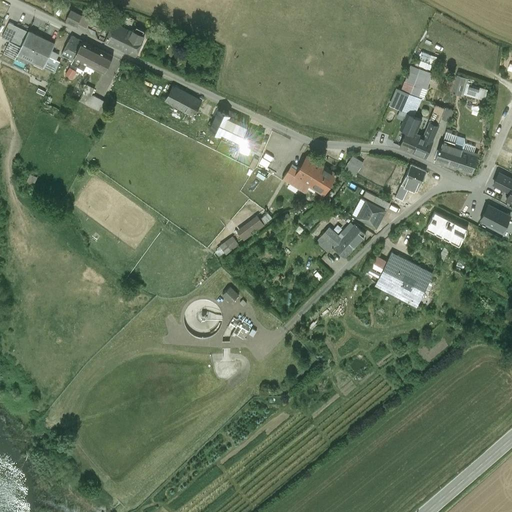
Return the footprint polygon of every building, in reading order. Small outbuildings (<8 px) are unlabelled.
[(80,13),(70,9),(65,20),(76,25),(80,13)] [(9,23),(4,32),(9,34),(13,25),(9,23)] [(144,37),(113,23),(105,40),(136,55),(144,37)] [(53,44),(28,32),(20,49),(36,57),(34,60),(43,64),(53,44)] [(72,36),(61,54),(62,55),(72,59),(73,56),(82,41),(72,36)] [(112,55),(82,41),(73,56),(105,70),(112,55)] [(422,52),(420,64),(432,66),(434,55),(422,52)] [(70,64),(65,72),(73,78),(78,70),(70,64)] [(426,69),(410,64),(400,90),(416,97),(426,69)] [(463,80),(448,76),(445,88),(460,92),(463,80)] [(487,87),(466,82),(463,92),(484,98),(487,87)] [(93,88),(87,85),(79,99),(98,109),(103,100),(91,93),(93,88)] [(200,99),(173,85),(166,99),(193,113),(200,99)] [(400,90),(397,89),(390,105),(400,109),(406,112),(413,115),(420,99),(416,97),(400,90)] [(442,115),(450,118),(453,107),(445,105),(442,115)] [(248,123),(229,114),(218,108),(210,127),(240,141),(247,126),(248,123)] [(406,112),(400,109),(394,116),(403,119),(406,112)] [(413,115),(406,112),(403,119),(400,126),(407,129),(414,132),(420,118),(413,115)] [(206,119),(200,115),(196,122),(203,125),(206,119)] [(264,132),(247,126),(240,141),(241,141),(237,148),(235,155),(243,159),(245,155),(248,156),(252,148),(257,149),(257,148),(264,132)] [(429,127),(424,137),(431,139),(436,130),(429,127)] [(414,132),(407,129),(401,143),(413,149),(419,134),(414,132)] [(465,135),(445,129),(442,139),(440,145),(437,150),(434,160),(471,172),(478,151),(474,150),(476,145),(465,141),(465,135)] [(424,137),(419,134),(413,149),(425,154),(432,140),(431,139),(424,137)] [(232,146),(229,152),(235,155),(237,148),(232,146)] [(358,170),(364,160),(353,153),(346,163),(358,170)] [(333,170),(308,155),(299,169),(295,175),(308,184),(319,191),(333,170)] [(258,158),(254,156),(249,165),(254,167),(258,158)] [(423,167),(410,162),(402,182),(408,185),(416,189),(426,168),(423,167)] [(291,163),(282,177),(291,182),(295,175),(299,169),(291,163)] [(511,175),(499,169),(493,182),(510,190),(506,199),(511,201),(511,175)] [(308,184),(295,175),(291,182),(304,191),(308,184)] [(24,184),(31,189),(36,181),(29,176),(24,184)] [(408,185),(402,182),(397,195),(402,198),(408,185)] [(376,194),(366,189),(363,194),(373,199),(376,194)] [(385,209),(367,199),(358,215),(376,225),(385,209)] [(506,230),(511,217),(511,206),(510,210),(489,201),(481,219),(506,230)] [(291,218),(298,215),(300,211),(297,206),(285,212),(291,218)] [(256,215),(237,229),(244,238),(263,224),(256,215)] [(348,232),(344,228),(339,234),(335,230),(335,229),(326,239),(345,256),(345,255),(365,233),(366,233),(355,223),(355,224),(348,232)] [(233,236),(219,245),(224,252),(238,243),(233,236)] [(398,254),(391,251),(375,283),(416,304),(432,271),(398,254)] [(226,268),(235,260),(232,256),(223,263),(226,268)] [(230,286),(223,292),(231,301),(238,295),(230,286)] [(244,337),(248,330),(239,324),(234,332),(244,337)]
